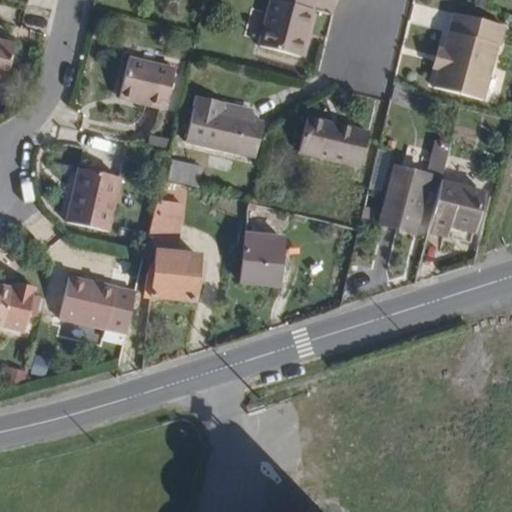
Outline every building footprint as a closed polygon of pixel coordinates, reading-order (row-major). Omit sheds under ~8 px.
[(300,57),(314,0),(274,0),(271,13),(264,40),(263,47),(300,57)] [(475,0),(474,5),(485,8),(487,0),(475,0)] [(247,36),(264,40),(271,13),(255,9),(247,36)] [(504,28),(454,14),(449,33),(447,33),(442,53),(432,89),(485,104),(500,48),(499,47),(504,28)] [(0,80),(3,81),(12,45),(0,42),(0,80)] [(442,53),(436,51),(431,70),(437,71),(442,53)] [(163,113),(173,73),(128,62),(119,103),(163,113)] [(225,102),(194,95),(191,106),(192,107),(184,142),(254,158),(263,120),(253,118),(223,111),(225,102)] [(252,109),(225,102),(223,111),(253,118),(252,109)] [(363,168),(371,135),(310,120),(301,153),(363,168)] [(438,145),(431,171),(442,173),(449,148),(438,145)] [(175,157),(169,177),(198,186),(204,166),(175,157)] [(412,236),(427,176),(392,168),(379,227),(412,236)] [(106,238),(118,182),(78,173),(65,228),(106,238)] [(473,234),(483,195),(440,183),(427,234),(445,238),(448,227),(473,234)] [(155,254),(177,255),(183,202),(157,200),(150,233),(145,251),(155,254)] [(277,284),(281,237),(253,234),(244,234),(240,281),(277,284)] [(195,304),(198,257),(155,254),(153,270),(148,270),(146,299),(195,304)] [(105,334),(113,292),(67,281),(57,323),(105,334)] [(0,332),(2,333),(22,338),(33,293),(10,288),(9,294),(0,291),(0,332)] [(286,380),(276,383),(280,392),(289,389),(286,380)]
